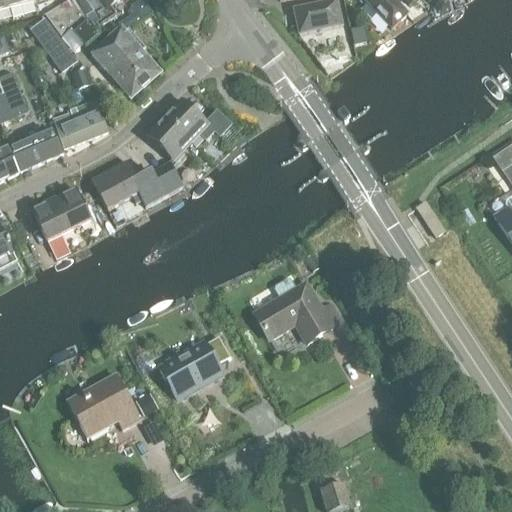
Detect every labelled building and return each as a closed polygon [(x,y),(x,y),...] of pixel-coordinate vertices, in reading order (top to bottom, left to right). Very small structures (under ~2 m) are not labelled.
[(0,0),(0,14),(11,12),(7,0),(0,0)] [(34,5),(32,0),(7,0),(11,12),(13,21),(25,18),(22,9),(34,5)] [(75,0),(65,6),(79,28),(88,20),(75,0)] [(86,0),(79,5),(94,29),(101,24),(103,28),(117,18),(112,10),(126,0),(86,0)] [(361,0),(392,32),(408,17),(392,0),(361,0)] [(418,0),(399,0),(413,12),(422,3),(418,0)] [(144,1),(132,9),(136,15),(140,21),(152,13),(144,1)] [(294,12),(296,24),(299,38),(342,28),(337,3),(294,12)] [(65,6),(55,12),(70,35),(79,28),(65,6)] [(55,12),(45,18),(63,41),(70,35),(55,12)] [(136,15),(119,27),(125,33),(140,21),(136,15)] [(45,23),(29,35),(62,77),(78,65),(45,23)] [(74,37),(86,50),(100,36),(89,24),(74,37)] [(122,31),(111,41),(92,58),(131,102),(131,103),(132,103),(162,77),(142,54),(146,50),(129,31),(125,35),(122,31)] [(83,73),(72,77),(78,92),(88,88),(83,73)] [(0,126),(1,128),(30,116),(13,75),(0,80),(0,126)] [(65,152),(109,135),(96,104),(68,115),(69,119),(54,125),(65,152)] [(184,104),(166,123),(191,146),(200,137),(201,138),(210,129),(184,104)] [(302,139),(297,145),(303,153),(310,150),(344,127),(351,119),(345,111),(337,116),(302,139)] [(182,156),(191,146),(166,123),(149,142),(172,163),(170,165),(155,173),(156,174),(169,198),(183,191),(174,175),(188,161),(183,157),(182,156)] [(20,175),(63,157),(53,133),(45,137),(42,131),(20,141),(22,146),(10,152),(20,175)] [(324,172),(318,177),(323,183),(329,181),(364,157),(369,153),(364,146),(359,149),(324,172)] [(506,209),(508,212),(495,221),(511,246),(511,148),(493,161),(511,188),(511,200),(507,204),(506,209)] [(0,185),(19,176),(8,153),(1,156),(0,152),(0,185)] [(142,204),(146,211),(169,198),(156,174),(137,184),(127,165),(92,184),(108,214),(133,201),(136,207),(142,204)] [(48,246),(92,224),(76,191),(32,213),(48,246)] [(417,212),(437,241),(445,236),(426,207),(417,212)] [(0,274),(18,265),(0,231),(0,274)] [(18,247),(29,270),(40,264),(28,242),(18,247)] [(275,293),(281,303),(255,318),(270,344),(296,328),(307,347),(342,326),(331,307),(322,313),(306,287),(303,289),(297,293),(291,283),(288,282),(276,289),(275,293)] [(206,346),(160,373),(178,404),(224,378),(219,369),(232,362),(220,341),(207,348),(206,346)] [(361,359),(370,354),(364,343),(355,348),(361,359)] [(123,433),(141,423),(118,380),(89,395),(67,406),(80,428),(87,442),(118,425),(123,433)] [(157,411),(150,399),(137,406),(144,418),(157,411)] [(321,495),(326,511),(346,511),(352,511),(345,488),(321,495)]
